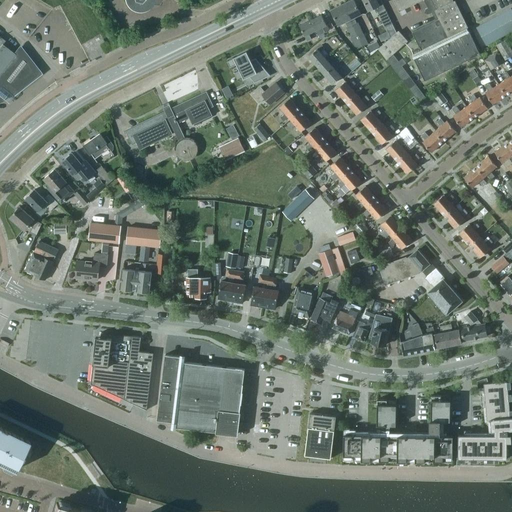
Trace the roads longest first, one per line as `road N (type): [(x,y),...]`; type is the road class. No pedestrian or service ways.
road 1 (residential): [(0,362),(201,451),(248,462),(343,472),(511,470)]
road 2 (unclassified): [(511,352),(433,373),(381,375),(217,326),(116,313)]
road 3 (residential): [(404,201),(286,63),(267,22)]
road 4 (residential): [(238,0),(66,85)]
road 5 (primary): [(0,170),(54,120),(150,61)]
road 6 (primary): [(150,61),(72,94),(0,153)]
road 7 (residential): [(110,100),(267,22)]
road 8 (residential): [(511,324),(404,201)]
road 9 (unclassified): [(0,175),(15,178),(110,100)]
road 10 (residential): [(404,201),(511,116)]
road 11 (primary): [(150,61),(263,7)]
